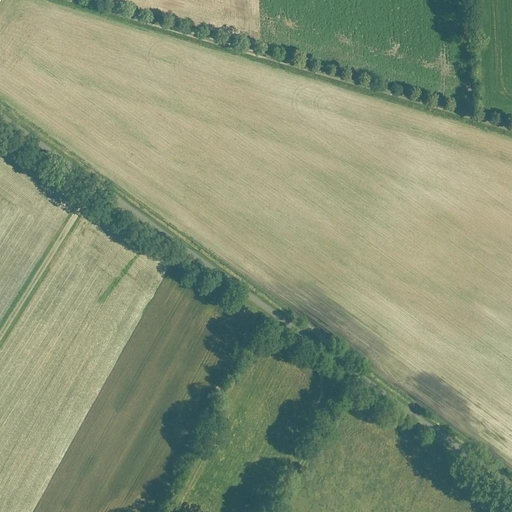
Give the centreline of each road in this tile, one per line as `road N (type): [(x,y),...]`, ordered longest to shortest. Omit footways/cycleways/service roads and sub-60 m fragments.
road 1 (residential): [(511,499),(0,115)]
road 2 (track): [(63,0),(511,129)]
road 3 (track): [(95,184),(0,341)]
road 4 (track): [(354,374),(277,511)]
